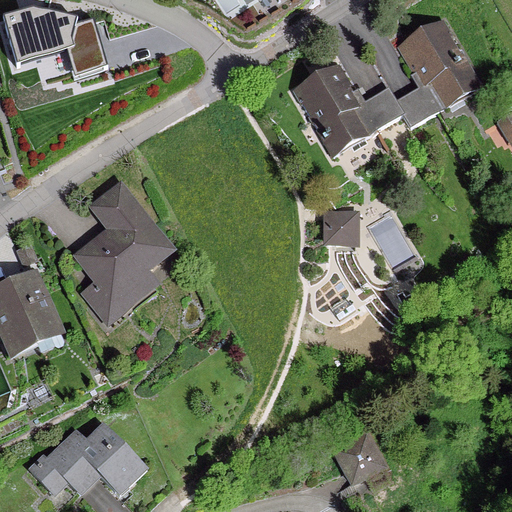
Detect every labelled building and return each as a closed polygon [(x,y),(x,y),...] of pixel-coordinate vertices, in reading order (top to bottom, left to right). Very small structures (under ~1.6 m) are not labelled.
[(33,8),(5,17),(18,63),(65,48),(75,76),(110,66),(95,16),(80,20),(33,8)] [(386,92),(409,132),(479,91),(441,25),(397,50),(413,77),(408,79),(416,92),(394,105),(386,92)] [(336,68),(293,94),(331,160),(401,119),(409,132),(386,92),(363,105),(356,92),(351,95),(336,68)] [(511,116),(498,125),(511,148),(511,116)] [(167,255),(117,192),(94,210),(112,234),(78,260),(98,286),(91,292),(98,301),(92,306),(106,323),(126,308),(127,308),(151,290),(140,276),(167,255)] [(354,218),(325,218),(325,247),(354,247),(354,218)] [(28,249),(16,255),(22,269),(34,263),(28,249)] [(0,329),(11,356),(56,336),(32,281),(0,294),(0,329)] [(77,498),(97,479),(118,501),(145,474),(103,431),(87,447),(76,436),(46,465),(77,498)] [(364,438),(334,455),(351,487),(381,470),(364,438)]
